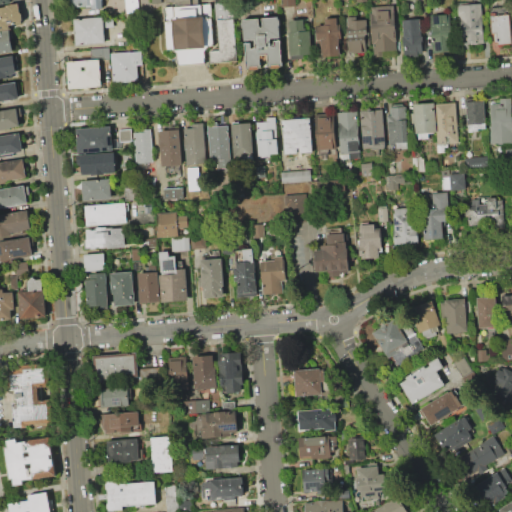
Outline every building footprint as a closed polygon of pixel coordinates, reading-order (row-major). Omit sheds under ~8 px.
[(73,0),(101,0),(102,3),(101,3),(101,8),(91,9),(91,7),(85,8),(85,5),(74,6),(73,0)] [(124,0),(137,0),(139,11),(126,12),(124,0)] [(279,0),(294,0),(295,7),(280,8),(279,0)] [(222,62),(210,62),(209,51),(218,51),(214,3),(232,2),(237,60),(222,62)] [(481,2),(484,43),(460,45),(457,4),(481,2)] [(0,5),(18,3),(20,12),(22,14),(23,20),(22,22),(22,23),(10,25),(10,30),(9,30),(0,31),(0,5)] [(163,7),(210,4),(213,45),(208,46),(204,51),(205,63),(177,65),(176,52),(172,49),(167,49),(163,7)] [(393,5),(397,50),(383,51),(383,56),(373,57),(370,6),(393,5)] [(429,15),(450,13),(452,52),(432,53),(429,15)] [(509,13),(511,43),(499,44),(499,41),(494,41),(494,32),(492,33),(490,15),(509,13)] [(126,15),(140,14),(143,44),(129,46),(126,15)] [(242,18),(259,17),(259,26),(261,28),(262,26),(261,15),(279,14),(283,66),(267,67),(266,57),(260,57),(261,68),(245,69),(243,29),(241,25),(242,20),(242,18)] [(74,19),(114,16),(115,26),(103,27),(105,43),(75,45),(74,19)] [(347,17),(356,16),(356,20),(368,19),(370,47),(366,47),(367,51),(350,53),(347,17)] [(340,24),(341,41),(339,41),(340,55),(322,56),(321,43),(317,43),(316,26),(326,25),(325,18),(337,17),(337,24),(340,24)] [(402,19),(420,18),(422,56),(405,57),(402,19)] [(310,30),(312,55),(290,56),(288,32),(289,32),(288,20),(304,19),(305,31),(310,30)] [(0,31),(9,30),(13,52),(0,53),(0,31)] [(90,48),(109,47),(110,59),(103,59),(103,57),(91,58),(90,48)] [(110,53),(129,51),(129,52),(142,51),(143,64),(137,65),(138,79),(112,81),(110,53)] [(0,57),(13,55),(16,74),(12,75),(12,77),(0,79),(0,57)] [(67,61),(99,59),(101,79),(102,79),(102,86),(69,89),(67,61)] [(0,83),(16,81),(19,99),(0,102),(0,83)] [(511,97),(511,112),(511,142),(490,144),(489,125),(492,125),(491,103),(502,103),(501,98),(511,97)] [(466,101),(484,100),(486,129),(477,129),(478,136),(468,137),(466,101)] [(434,103),(436,132),(428,132),(429,139),(418,140),(418,133),(415,133),(414,122),(411,122),(410,112),(413,112),(413,103),(434,102),(434,103)] [(434,103),(455,102),(458,143),(437,144),(436,132),(434,103)] [(405,106),(408,148),(396,149),(396,144),(390,144),(387,116),(390,115),(389,107),(405,106)] [(382,109),(385,147),(383,147),(383,149),(372,149),(371,147),(362,148),(360,110),(362,110),(364,107),(368,107),(370,109),(382,109)] [(0,110),(17,108),(20,126),(10,127),(10,129),(0,130),(0,110)] [(356,111),(358,134),(360,135),(360,141),(359,142),(360,157),(340,159),(337,113),(356,111)] [(314,114),(334,112),(337,148),(317,149),(314,114)] [(275,116),(278,153),(271,154),(271,157),(266,160),(260,157),(260,155),(257,155),(255,122),(266,121),(266,117),(275,116)] [(281,120),(310,118),(311,133),(312,133),(313,152),(284,154),(281,120)] [(227,125),(230,167),(210,168),(207,122),(217,122),(218,126),(227,125)] [(203,123),(206,163),(186,164),(183,128),(192,128),(191,123),(203,123)] [(251,123),(253,159),(233,160),(230,124),(251,123)] [(76,129),(110,126),(112,151),(77,153),(76,129)] [(179,126),(182,164),(163,166),(160,131),(170,130),(169,127),(179,126)] [(119,130),(131,129),(131,142),(120,142),(119,130)] [(150,129),(153,161),(147,162),(148,168),(137,169),(137,162),(135,163),(133,133),(144,132),(144,129),(150,129)] [(0,135),(19,133),(22,151),(12,153),(13,156),(0,158),(0,135)] [(76,155),(114,152),(116,172),(104,173),(104,174),(91,175),(91,174),(82,175),(81,164),(77,164),(76,155)] [(412,156),(424,155),(426,172),(413,172),(412,156)] [(463,158),(488,156),(489,168),(464,170),(463,158)] [(0,162),(23,158),(27,179),(0,183),(0,162)] [(361,163),(371,162),(373,175),(363,176),(361,163)] [(256,166),(264,165),(265,178),(257,178),(256,166)] [(123,168),(134,167),(135,178),(124,179),(123,168)] [(281,172),(311,170),(311,181),(281,183),(281,172)] [(385,175),(408,173),(409,182),(398,183),(398,190),(386,191),(385,175)] [(450,174),(464,173),(465,189),(451,190),(450,174)] [(82,181),(109,179),(111,198),(83,200),(82,181)] [(0,189),(24,185),(24,187),(28,186),(29,194),(25,194),(27,205),(0,209),(0,189)] [(124,188),(138,187),(138,200),(124,201),(124,188)] [(160,188),(160,199),(182,198),(182,187),(160,188)] [(424,239),(423,210),(427,210),(427,205),(433,205),(432,193),(447,192),(448,207),(453,206),(454,222),(442,222),(443,238),(424,239)] [(284,195),(304,194),(305,204),(285,205),(284,195)] [(502,199),(504,227),(465,230),(463,204),(472,204),(471,199),(479,198),(480,204),(487,203),(487,198),(496,197),(496,200),(502,199)] [(85,205),(125,202),(126,223),(86,226),(85,205)] [(377,207),(387,206),(388,221),(378,222),(377,207)] [(394,209),(409,207),(409,213),(416,212),(419,243),(394,244),(393,230),(394,230),(393,213),(395,213),(394,209)] [(0,214),(27,210),(31,229),(12,232),(12,235),(0,237),(0,214)] [(157,213),(176,212),(178,236),(157,237),(157,231),(158,231),(157,213)] [(178,216),(187,216),(188,229),(178,229),(178,216)] [(252,224),(263,223),(265,239),(253,240),(252,224)] [(381,228),(382,248),(378,248),(378,258),(362,259),(362,255),(359,255),(358,246),(360,246),(359,224),(375,224),(375,228),(381,228)] [(85,228),(95,228),(95,227),(106,226),(106,227),(125,226),(125,240),(119,240),(120,247),(84,249),(84,239),(86,239),(85,228)] [(347,248),(349,272),(340,272),(340,275),(328,276),(328,273),(313,274),(312,259),(315,259),(315,250),(321,249),(320,245),(327,245),(326,234),(344,233),(344,241),(346,241),(346,248),(347,248)] [(190,236),(205,235),(206,250),(192,251),(190,236)] [(0,241),(30,236),(33,255),(30,255),(31,256),(23,258),(22,256),(13,258),(13,261),(2,263),(0,253),(0,241)] [(172,238),(189,236),(190,250),(173,251),(172,238)] [(146,237),(156,237),(156,248),(146,249),(146,237)] [(253,248),(257,295),(237,297),(236,288),(238,288),(237,281),(234,281),(233,268),(236,268),(235,261),(243,260),(242,249),(253,248)] [(131,249),(140,249),(140,262),(132,262),(131,249)] [(159,274),(161,274),(159,251),(169,251),(169,256),(176,255),(177,269),(185,268),(187,301),(161,302),(159,274)] [(84,254),(104,253),(105,270),(85,271),(84,254)] [(260,261),(274,260),(274,256),(283,255),(283,259),(285,259),(287,280),(282,280),(283,293),(263,295),(260,261)] [(200,259),(221,257),(224,286),(223,286),(224,297),(204,299),(203,290),(199,290),(198,277),(202,276),(200,259)] [(16,262),(27,261),(29,274),(18,276),(16,262)] [(110,273),(132,271),(135,304),(114,306),(113,293),(112,293),(110,273)] [(138,273),(158,271),(160,302),(139,304),(138,297),(139,297),(138,273)] [(106,272),(108,306),(87,307),(85,280),(91,279),(90,274),(106,272)] [(10,275),(17,275),(18,289),(11,289),(10,275)] [(19,290),(29,290),(28,282),(33,277),(36,280),(43,279),(45,317),(21,319),(19,290)] [(0,289),(2,289),(4,290),(4,292),(13,291),(14,309),(10,310),(11,318),(0,319),(0,289)] [(502,296),(511,295),(511,323),(511,324),(510,314),(504,315),(502,296)] [(476,297),(495,296),(497,326),(494,327),(494,336),(481,336),(481,327),(478,328),(476,297)] [(444,300),(465,298),(465,301),(470,301),(471,312),(466,312),(468,332),(447,333),(446,319),(441,319),(440,303),(444,302),(444,300)] [(432,301),(440,325),(437,326),(439,330),(435,332),(436,335),(426,339),(425,335),(423,336),(422,331),(418,332),(410,309),(432,301)] [(373,332),(395,319),(401,330),(409,325),(423,349),(415,353),(414,351),(405,356),(402,350),(388,358),(373,332)] [(439,335),(447,333),(451,347),(443,349),(439,335)] [(511,359),(502,360),(501,339),(511,338),(511,359)] [(477,350),(486,349),(487,355),(491,355),(491,360),(487,360),(487,361),(477,362),(477,350)] [(218,353),(241,351),(242,365),(240,365),(240,371),(243,371),(244,385),(242,385),(242,390),(227,391),(226,386),(221,386),(218,353)] [(93,355),(137,352),(139,376),(131,377),(131,373),(110,375),(110,379),(95,380),(93,355)] [(194,356),(213,354),(214,366),(216,366),(217,388),(203,389),(203,391),(196,391),(194,356)] [(186,356),(168,356),(168,388),(187,388),(186,356)] [(412,403),(400,383),(407,378),(406,376),(424,365),(425,367),(430,365),(428,362),(438,356),(444,366),(437,370),(445,383),(412,403)] [(452,362),(463,356),(472,371),(462,376),(452,362)] [(11,374),(24,373),(24,368),(51,366),(53,386),(38,387),(39,400),(53,399),(55,425),(15,428),(13,400),(16,400),(15,390),(13,390),(11,374)] [(140,369),(161,367),(163,382),(142,385),(140,369)] [(294,370),(320,368),(320,369),(324,369),(324,381),(321,381),(322,395),(295,397),(294,370)] [(511,399),(510,403),(506,401),(506,402),(503,402),(500,402),(498,400),(497,398),(498,396),(494,395),(502,378),(495,375),(498,368),(504,370),(505,368),(511,371),(511,399)] [(99,388),(129,386),(130,406),(100,408),(99,388)] [(418,410),(450,389),(455,396),(456,395),(463,407),(456,411),(455,409),(431,425),(425,415),(422,417),(418,410)] [(188,400),(210,399),(210,411),(188,413),(188,400)] [(221,402),(234,401),(235,409),(222,410),(221,402)] [(298,410),(334,408),(334,413),(336,413),(336,421),(335,421),(335,430),(299,432),(298,410)] [(202,438),(200,414),(206,414),(206,412),(236,410),(237,435),(202,438)] [(102,413),(138,411),(140,431),(103,434),(102,413)] [(436,433),(465,415),(465,416),(468,416),(469,417),(469,418),(471,419),(472,420),(472,422),(471,423),(470,424),(473,427),(468,430),(471,435),(447,450),(436,433)] [(488,425),(499,418),(505,427),(493,434),(488,425)] [(298,437),(330,435),(331,457),(311,459),(311,456),(299,457),(298,437)] [(492,435),(499,445),(496,448),(501,455),(485,466),(487,468),(470,481),(456,460),(492,435)] [(51,436),(56,476),(23,480),(23,484),(12,485),(11,480),(10,480),(4,440),(18,438),(18,440),(51,436)] [(150,438),(171,436),(172,454),(177,453),(178,463),(173,463),(173,471),(153,472),(150,438)] [(348,438),(365,437),(366,460),(349,461),(348,438)] [(107,441),(139,438),(140,459),(108,462),(107,441)] [(206,447),(220,446),(220,445),(230,444),(230,445),(239,445),(240,462),(237,462),(238,467),(206,469),(206,459),(207,459),(206,447)] [(191,447),(204,446),(205,459),(192,460),(191,447)] [(359,498),(357,476),(365,475),(365,467),(378,466),(379,474),(384,474),(386,491),(378,492),(379,497),(359,498)] [(303,470),(324,468),(324,469),(329,468),(329,477),(325,477),(326,490),(322,490),(322,494),(317,495),(317,491),(304,492),(303,470)] [(472,488),(503,468),(511,481),(505,485),(511,494),(485,510),(472,488)] [(209,479),(242,477),(244,495),(235,496),(236,505),(224,505),(224,499),(206,500),(204,482),(209,481),(209,479)] [(107,510),(105,479),(120,479),(120,483),(154,481),(155,504),(122,505),(122,510),(107,510)] [(167,511),(165,485),(176,484),(178,501),(178,511),(167,511)] [(10,511),(9,503),(29,500),(28,493),(48,490),(49,500),(52,499),(53,511),(51,511),(10,511)] [(376,511),(374,510),(398,495),(408,511),(376,511)] [(305,511),(305,502),(315,502),(315,500),(328,499),(328,501),(342,500),(343,511),(305,511)] [(178,511),(178,501),(192,500),(192,511),(178,511)] [(498,511),(500,511),(498,509),(511,500),(511,511),(498,511)]
